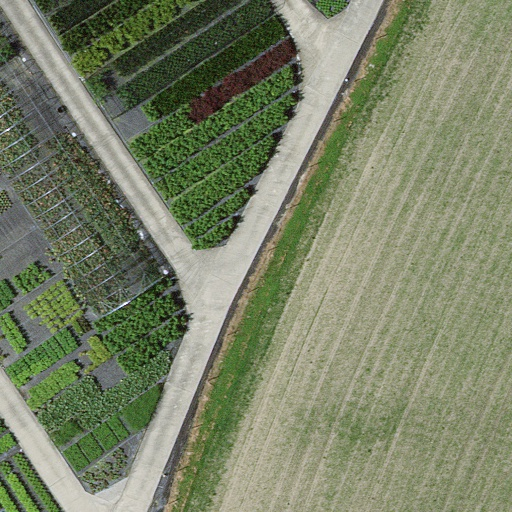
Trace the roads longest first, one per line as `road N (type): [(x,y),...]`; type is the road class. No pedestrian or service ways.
road 1 (track): [(131,511),(216,303),(372,0)]
road 2 (track): [(216,303),(11,0)]
road 3 (track): [(0,389),(83,511)]
